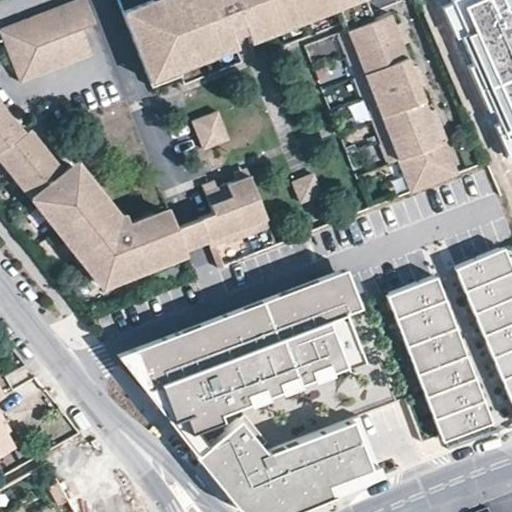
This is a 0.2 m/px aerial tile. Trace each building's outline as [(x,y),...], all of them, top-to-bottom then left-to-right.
[(80,29),(94,24),(84,0),(79,0),(0,31),(19,81),(89,53),(80,29)] [(233,38),(218,0),(169,0),(177,20),(163,25),(153,0),(119,0),(152,87),(182,76),(180,69),(177,60),(233,38)] [(169,0),(153,0),(163,25),(177,20),(169,0)] [(250,40),(247,32),(234,0),(218,0),(233,38),(237,47),(250,40)] [(389,139),(398,161),(410,193),(457,175),(444,142),(443,142),(440,144),(390,14),(375,20),(366,0),(234,0),(247,32),(332,0),(336,8),(345,31),(348,30),(356,52),(365,74),(373,96),(381,117),(389,139)] [(332,0),(247,32),(250,40),(336,8),(332,0)] [(511,0),(454,0),(451,2),(511,145),(511,0)] [(347,56),(356,52),(348,30),(345,31),(338,34),(347,56)] [(237,47),(233,38),(177,60),(180,69),(237,47)] [(364,99),(373,96),(365,74),(355,77),(364,99)] [(373,96),(364,99),(371,121),(381,117),(373,96)] [(363,103),(342,111),(349,128),(369,119),(363,103)] [(121,231),(81,180),(70,166),(60,173),(26,129),(21,133),(0,106),(0,160),(30,198),(36,192),(43,200),(70,236),(73,239),(82,250),(75,256),(94,281),(106,277),(109,282),(186,253),(184,249),(175,226),(169,212),(152,219),(121,231)] [(219,111),(193,121),(204,149),(229,140),(219,111)] [(388,164),(398,161),(389,139),(380,143),(388,164)] [(243,225),(265,216),(249,174),(205,192),(212,212),(198,217),(207,240),(210,247),(225,241),(222,234),(243,225)] [(292,183),(301,203),(320,195),(312,176),(292,183)] [(87,177),(81,180),(121,231),(152,219),(150,213),(123,224),(87,177)] [(66,245),(73,239),(70,236),(43,200),(36,205),(66,245)] [(243,225),(247,234),(269,226),(265,216),(243,225)] [(187,221),(175,226),(184,249),(196,245),(207,240),(198,217),(187,221)] [(247,234),(243,225),(222,234),(225,241),(226,243),(247,234)] [(451,267),(511,416),(511,274),(501,247),(451,267)] [(166,404),(175,426),(186,422),(188,429),(193,427),(220,416),(218,410),(248,398),(245,390),(260,384),(264,392),(280,386),(276,378),(293,371),(296,380),(312,374),(309,365),(324,359),(327,368),(343,362),(340,353),(358,347),(344,310),(359,304),(344,265),(288,287),(292,299),(280,303),(276,291),(260,297),(264,309),(245,317),(240,305),(198,321),(202,333),(184,340),(179,328),(133,346),(148,384),(151,392),(160,388),(166,404)] [(439,440),(489,421),(434,275),(384,294),(439,440)] [(98,286),(109,282),(106,277),(94,281),(98,286)] [(276,291),(280,303),(292,299),(288,287),(276,291)] [(260,297),(240,305),(245,317),(264,309),(260,297)] [(198,321),(179,328),(184,340),(202,333),(198,321)] [(115,353),(141,386),(148,384),(133,346),(115,353)] [(362,357),(358,347),(340,353),(343,362),(344,364),(362,357)] [(327,368),(324,359),(309,365),(312,374),(313,376),(328,370),(327,368)] [(297,382),(296,380),(293,371),(276,378),(280,386),(281,389),(297,382)] [(265,395),(264,392),(260,384),(245,390),(248,398),(249,401),(265,395)] [(166,404),(160,388),(151,392),(147,393),(158,408),(166,404)] [(0,409),(0,453),(13,446),(1,422),(5,420),(0,409)] [(369,467),(350,417),(263,450),(259,445),(265,440),(243,412),(205,441),(192,451),(204,466),(209,461),(220,475),(214,479),(227,496),(238,507),(245,511),(257,511),(258,509),(274,511),(287,511),(294,510),(291,503),(309,496),(311,502),(328,494),(324,483),(369,467)] [(192,451),(205,441),(193,427),(188,429),(186,422),(175,426),(173,427),(192,451)] [(209,461),(204,466),(214,479),(220,475),(209,461)] [(369,467),(324,483),(328,494),(378,472),(375,464),(369,467)] [(67,498),(58,481),(48,486),(58,503),(67,498)] [(309,496),(291,503),(294,510),(311,502),(309,496)]
